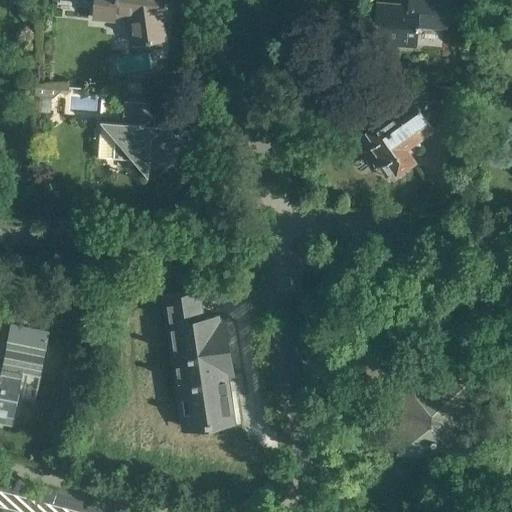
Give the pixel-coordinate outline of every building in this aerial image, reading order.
[(127,18),(130,43),(164,39),(161,19),(165,20),(167,0),(95,0),(93,19),(116,21),(116,17),(127,18)] [(449,0),(408,0),(408,4),(376,2),(373,43),(417,46),(419,27),(447,29),(449,0)] [(34,84),(33,96),(40,97),(39,106),(51,107),(52,97),(54,98),(61,91),(65,95),(70,90),(71,88),(34,84)] [(467,88),(436,85),(436,88),(422,97),(420,95),(370,130),(377,141),(368,146),(369,149),(368,149),(379,164),(380,164),(381,165),(390,159),(397,169),(412,158),(407,151),(416,145),(415,143),(412,138),(430,126),(422,116),(431,110),(427,105),(434,100),(432,122),(463,125),(467,88)] [(190,105),(165,103),(124,100),(123,122),(100,120),(115,137),(114,158),(134,159),(148,176),(150,160),(198,164),(199,146),(188,133),(190,105)] [(176,358),(186,426),(232,420),(226,375),(233,374),(224,316),(202,319),(199,292),(167,297),(171,324),(185,322),(190,356),(176,358)] [(0,421),(12,424),(22,372),(37,375),(43,347),(8,340),(1,373),(0,372),(0,421)] [(433,453),(449,454),(449,455),(457,456),(463,386),(450,385),(451,364),(406,360),(401,440),(402,440),(402,439),(430,441),(433,444),(433,453)]
